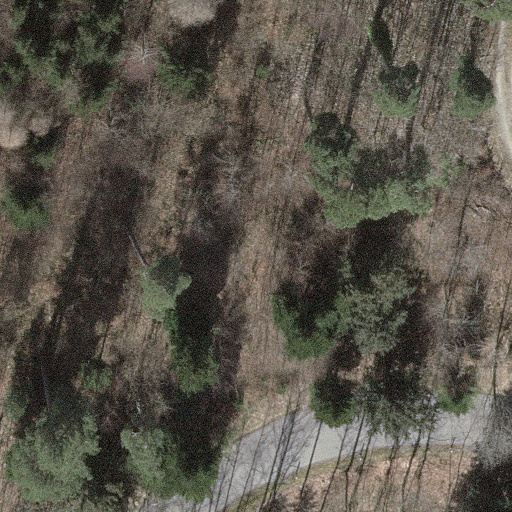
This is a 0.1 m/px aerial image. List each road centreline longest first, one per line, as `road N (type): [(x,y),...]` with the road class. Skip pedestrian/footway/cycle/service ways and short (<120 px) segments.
road 1 (track): [(0,311),(246,248),(511,157)]
road 2 (tertiary): [(511,437),(411,420),(286,445),(173,511)]
